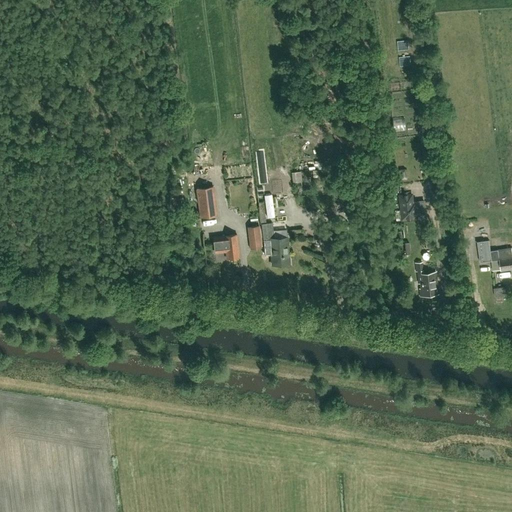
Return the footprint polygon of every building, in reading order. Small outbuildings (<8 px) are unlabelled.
[(218,215),(214,186),(195,189),(199,217),(218,215)] [(412,193),(398,194),(401,220),(417,218),(415,202),(413,202),(412,193)] [(274,202),(266,203),(268,218),(276,216),(274,202)] [(273,239),(272,223),(261,224),(263,240),(269,239),(271,265),(289,264),(287,238),(273,239)] [(260,248),(258,226),(247,227),(250,249),(260,248)] [(226,259),(239,258),(236,235),(213,237),(215,252),(225,251),(226,259)] [(490,251),(488,240),(477,242),(480,262),(491,261),(492,271),(511,268),(511,251),(511,248),(490,251)] [(438,295),(435,273),(422,275),(421,264),(415,265),(416,272),(417,272),(418,284),(419,284),(420,290),(419,290),(420,297),(438,295)] [(505,296),(504,287),(494,288),(494,296),(505,296)]
